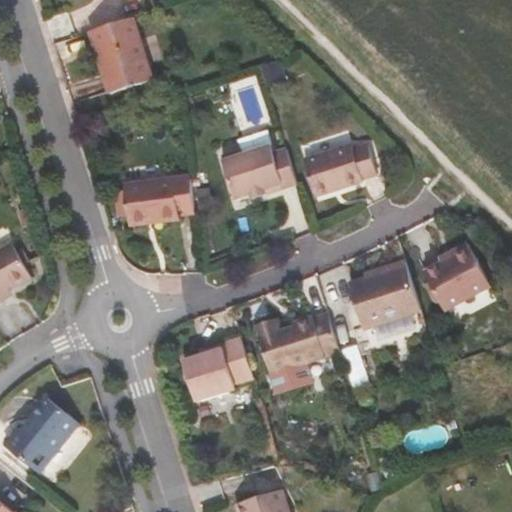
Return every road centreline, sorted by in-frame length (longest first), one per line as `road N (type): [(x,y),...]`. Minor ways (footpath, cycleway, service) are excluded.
road 1 (residential): [(437,201),(400,222),(145,310)]
road 2 (residential): [(19,0),(116,292)]
road 3 (residential): [(131,340),(182,511)]
